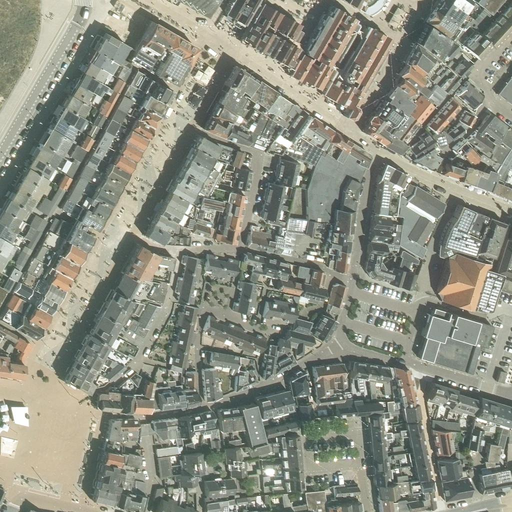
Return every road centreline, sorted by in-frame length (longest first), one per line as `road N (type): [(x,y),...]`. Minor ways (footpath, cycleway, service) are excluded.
road 1 (residential): [(350,278),(365,180),(378,152),(511,213)]
road 2 (residential): [(166,116),(251,152),(256,164),(238,248)]
road 3 (residential): [(177,250),(168,300),(137,357),(77,399)]
road 4 (tertiary): [(0,156),(84,0)]
road 5 (residential): [(345,341),(200,407)]
road 6 (residential): [(441,511),(419,396),(428,371)]
road 7 (residential): [(200,407),(99,417),(77,399)]
